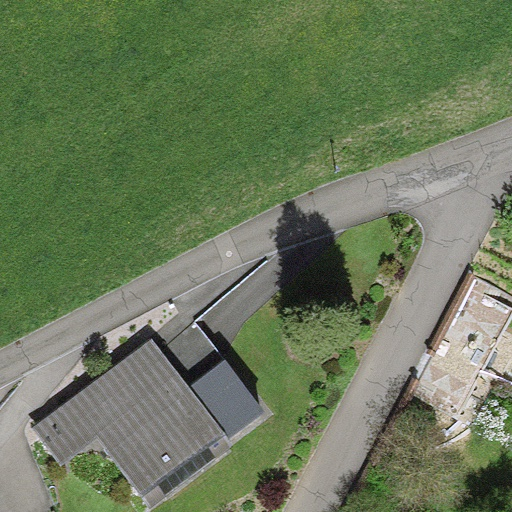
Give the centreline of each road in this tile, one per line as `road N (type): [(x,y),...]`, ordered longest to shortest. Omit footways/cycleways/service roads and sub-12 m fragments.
road 1 (residential): [(470,157),(252,239),(0,370)]
road 2 (residential): [(470,157),(467,206),(305,511)]
